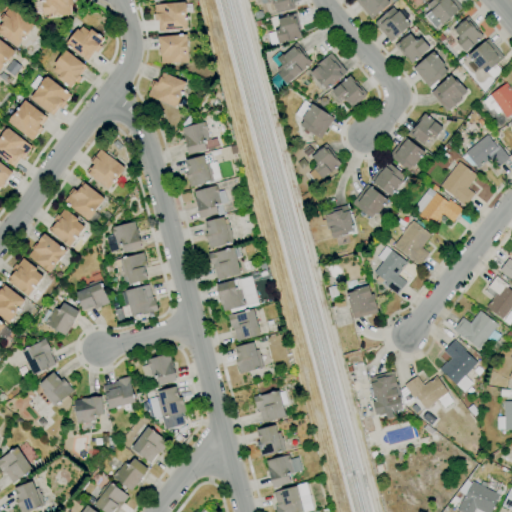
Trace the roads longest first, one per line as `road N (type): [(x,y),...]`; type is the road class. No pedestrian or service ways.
road 1 (residential): [(238,511),(141,137),(109,93)]
road 2 (residential): [(109,93),(0,233)]
road 3 (residential): [(324,0),(397,99),(360,138)]
road 4 (residential): [(511,204),(408,333)]
